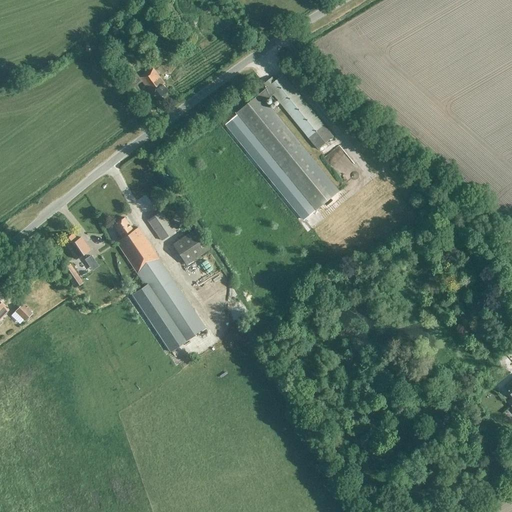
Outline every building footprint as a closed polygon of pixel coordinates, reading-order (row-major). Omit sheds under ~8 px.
[(120,68),(125,78),(136,72),(131,62),(120,68)] [(152,68),(139,77),(151,94),(150,95),(155,103),(169,93),(163,86),(164,85),(152,68)] [(273,95),(317,150),(333,137),(282,75),(275,81),(272,77),(264,84),(267,88),(236,113),(315,211),(339,192),(265,101),(273,95)] [(335,147),(322,158),(335,171),(347,160),(335,147)] [(161,211),(147,220),(161,241),(174,231),(161,211)] [(113,225),(121,238),(115,242),(144,286),(183,343),(205,329),(137,228),(133,231),(124,218),(113,225)] [(195,229),(172,245),(185,265),(208,250),(195,229)] [(72,234),(62,241),(75,260),(85,253),(72,234)] [(70,264),(62,269),(74,288),(83,283),(70,264)] [(144,286),(131,295),(170,352),(183,343),(144,286)] [(21,304),(14,312),(24,322),(32,314),(21,304)] [(511,347),(503,356),(511,366),(511,347)]
